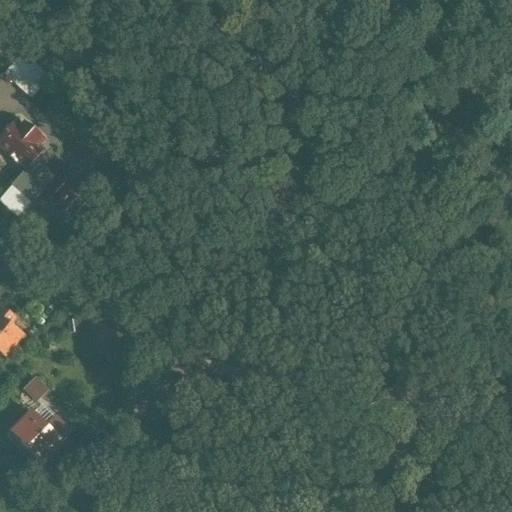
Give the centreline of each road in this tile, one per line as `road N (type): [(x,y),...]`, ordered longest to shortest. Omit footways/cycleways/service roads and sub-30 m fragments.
road 1 (residential): [(52,511),(183,371),(154,336),(0,260)]
road 2 (track): [(183,371),(449,417)]
